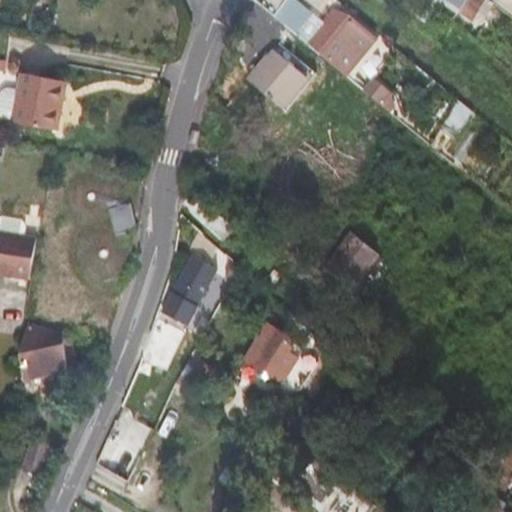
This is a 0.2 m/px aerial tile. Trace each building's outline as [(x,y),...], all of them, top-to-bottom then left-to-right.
[(257,0),(275,15),(287,1),(287,0),(257,0)] [(464,0),(457,12),(473,22),(480,11),(488,0),(464,0)] [(490,0),(488,0),(480,11),(487,16),(496,3),(493,1),(490,0)] [(328,17),(326,20),(369,52),(379,40),(349,15),(339,26),(328,17)] [(350,76),(369,52),(326,20),(308,42),(350,76)] [(248,80),(283,109),(308,78),(274,49),(248,80)] [(0,117),(1,120),(59,131),(65,99),(56,97),(60,80),(22,73),(18,90),(7,88),(3,92),(0,96),(0,117)] [(374,77),(364,88),(383,103),(391,93),(374,77)] [(60,80),(56,97),(65,99),(69,82),(60,80)] [(123,232),(136,229),(131,204),(118,207),(120,201),(120,196),(120,191),(119,187),(117,182),(114,178),(110,175),(106,172),(101,170),(99,169),(98,169),(92,169),(87,170),(82,171),(78,173),(74,176),(71,180),(68,184),(66,189),(66,191),(65,196),(66,201),(67,206),(69,210),(72,214),(76,218),(80,220),(84,222),(88,223),(89,224),(94,224),(99,223),(104,222),(108,219),(112,216),(113,215),(116,228),(113,227),(108,226),(103,226),(99,227),(94,229),(90,231),(88,233),(84,236),(82,240),(80,245),(79,250),(79,255),(79,260),(81,264),(84,270),(86,272),(90,276),(94,278),(99,280),(104,281),(109,281),(113,280),(118,278),(122,275),(124,274),(127,270),(130,266),(132,262),(133,257),(133,252),(133,247),(131,242),(128,237),(126,234),(123,232)] [(190,196),(184,205),(224,242),(236,227),(193,195),(190,196)] [(0,230),(0,275),(31,281),(38,236),(1,230),(0,230)] [(351,232),(335,252),(352,266),(369,246),(351,232)] [(379,254),(369,246),(352,266),(363,275),(379,254)] [(363,275),(352,266),(335,252),(325,266),(353,289),(363,275)] [(193,255),(163,311),(189,325),(219,269),(193,255)] [(234,259),(226,275),(235,280),(243,267),(234,259)] [(20,354),(24,379),(69,369),(66,345),(64,334),(29,323),(20,354)] [(301,388),(302,389),(319,361),(304,352),(306,349),(266,325),(246,359),(254,364),(242,382),(249,386),(270,399),(301,388)] [(64,334),(66,345),(74,345),(75,337),(64,334)] [(216,368),(192,355),(176,383),(186,389),(195,374),(208,382),(216,368)] [(41,474),(50,443),(34,437),(24,468),(41,474)] [(97,464),(130,482),(143,456),(108,439),(97,464)] [(310,504),(321,511),(371,511),(377,505),(332,473),(310,504)] [(493,496),(482,511),(506,511),(500,508),(503,502),(493,496)]
